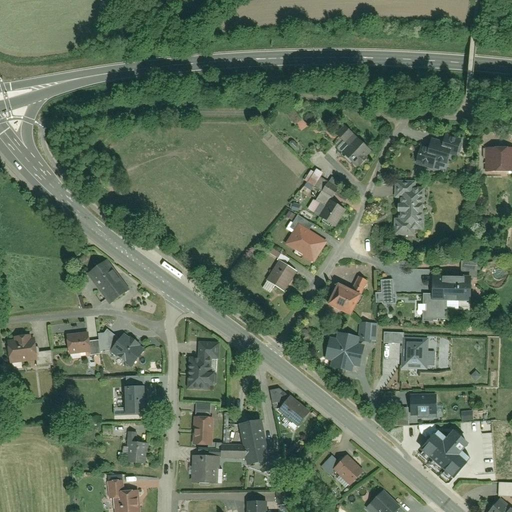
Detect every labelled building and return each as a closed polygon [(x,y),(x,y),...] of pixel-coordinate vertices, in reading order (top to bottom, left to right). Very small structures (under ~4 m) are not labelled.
[(337,138),(349,148),(355,141),(359,137),(347,126),(337,138)] [(450,155),(456,156),(460,143),(442,139),(438,152),(450,155)] [(340,158),(354,170),(358,165),(360,168),(367,160),(364,158),(369,153),(355,141),(349,148),(340,158)] [(446,167),(450,155),(428,149),(426,153),(421,151),(416,166),(432,171),(435,164),(446,167)] [(511,150),(486,150),(485,172),(511,172),(511,150)] [(415,185),(395,184),(393,238),(413,239),(413,232),(423,232),(423,191),(416,191),(415,185)] [(318,223),(334,231),(345,211),(330,203),(318,223)] [(285,249),(313,266),(325,246),(297,229),(285,249)] [(88,277),(112,306),(130,292),(107,262),(88,277)] [(265,285),(282,295),(296,273),(277,264),(265,285)] [(390,282),(379,283),(380,296),(375,296),(376,305),(382,304),(383,307),(395,306),(394,301),(391,301),(390,282)] [(445,302),(469,303),(470,283),(431,282),(430,298),(430,302),(445,302)] [(325,308),(348,318),(358,298),(335,287),(325,308)] [(430,302),(430,298),(421,298),(421,322),(444,322),(445,302),(430,302)] [(130,339),(125,334),(112,350),(133,368),(147,351),(139,344),(141,342),(133,336),(130,339)] [(10,364),(36,361),(35,354),(34,339),(31,340),(31,336),(13,338),(13,342),(8,343),(10,364)] [(65,339),(66,356),(89,353),(88,342),(87,336),(65,339)] [(353,367),(360,368),(364,351),(356,350),(358,339),(337,336),(336,341),(329,340),(325,362),(331,363),(329,369),(351,373),(353,367)] [(88,342),(89,353),(89,356),(99,355),(98,341),(88,342)] [(405,365),(424,365),(425,343),(405,343),(405,365)] [(189,360),(187,390),(210,391),(216,383),(218,360),(213,355),(213,344),(199,344),(198,360),(189,360)] [(50,353),(35,354),(36,361),(37,367),(51,365),(50,353)] [(145,387),(127,387),(126,415),(145,415),(145,387)] [(436,394),(409,396),(410,418),(437,417),(436,394)] [(291,398),(279,411),(298,427),(309,414),(291,398)] [(193,418),(192,446),(212,447),(213,419),(193,418)] [(281,456),(269,458),(261,422),(237,427),(241,445),(222,445),(221,460),(244,461),(247,467),(263,473),(284,469),(281,456)] [(424,452),(454,477),(468,462),(458,453),(466,444),(452,433),(445,442),(439,437),(424,452)] [(125,464),(145,466),(147,447),(127,445),(125,464)] [(350,487),(363,474),(345,458),(332,471),(350,487)] [(191,483),(217,484),(218,460),(192,459),(191,483)] [(114,511),(138,511),(137,491),(125,492),(124,483),(107,485),(109,501),(113,500),(114,511)] [(368,510),(370,511),(395,511),(380,498),(368,510)] [(489,511),(511,511),(499,501),(489,511)]
